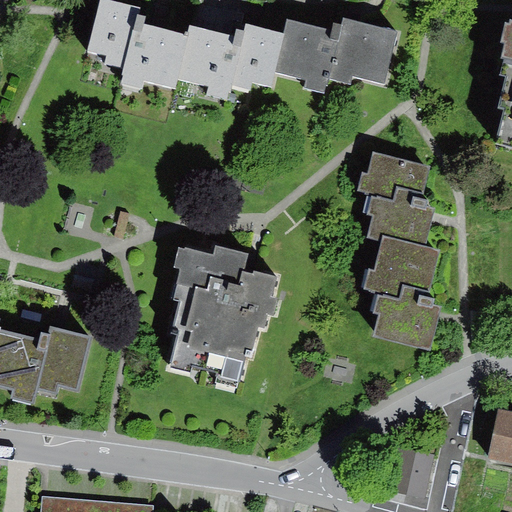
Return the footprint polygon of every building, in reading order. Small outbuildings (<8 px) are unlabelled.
[(138,12),(102,3),(89,58),(107,63),(105,71),(123,76),(119,89),(141,95),(144,84),(173,91),(177,83),(187,41),(143,30),(145,23),(136,20),(138,12)] [(286,37),(276,76),(305,83),(303,93),(328,99),(331,87),(352,92),(355,79),(384,86),(397,35),(346,22),(344,30),(336,28),(333,36),(289,25),(286,37)] [(511,27),(510,30),(506,29),(502,47),(506,49),(498,81),(506,83),(499,113),(504,115),(495,150),(511,154),(511,27)] [(187,41),(177,83),(212,92),(210,99),(229,104),(232,92),(249,96),(252,84),(274,89),(276,76),(286,37),(248,28),(246,35),(235,33),(233,40),(190,30),(187,41)] [(429,172),(373,158),(368,179),(359,176),(354,193),(373,198),(368,216),(374,218),(368,238),(383,243),(428,254),(437,219),(439,214),(427,211),(429,203),(421,201),(429,172)] [(120,212),(115,236),(124,239),(130,215),(120,212)] [(428,254),(383,243),(376,273),(367,271),(360,295),(380,300),(375,316),(380,320),(374,342),(432,357),(442,317),(443,312),(434,309),(435,304),(426,301),(437,257),(428,254)] [(214,261),(179,253),(175,271),(181,275),(166,337),(177,340),(169,372),(190,377),(192,369),(223,376),(221,387),(236,391),(243,360),(250,362),(258,330),(264,331),(267,318),(274,320),(278,302),(271,301),(276,280),(254,275),(253,279),(243,277),(248,259),(216,252),(214,261)] [(95,281),(75,276),(73,286),(93,291),(95,281)] [(41,345),(0,334),(0,392),(10,395),(8,405),(38,413),(42,400),(61,405),(63,395),(82,400),(98,340),(53,328),(50,340),(41,338),(41,345)] [(511,416),(507,415),(496,460),(511,464),(511,416)] [(435,456),(397,448),(388,492),(426,500),(435,456)] [(153,511),(154,507),(42,497),(41,511),(153,511)]
